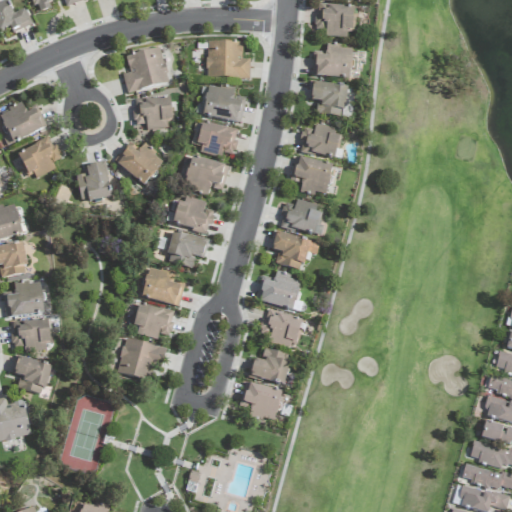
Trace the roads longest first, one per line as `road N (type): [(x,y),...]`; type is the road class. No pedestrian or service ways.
road 1 (residential): [(284,0),(273,140),(198,408)]
road 2 (residential): [(0,86),(143,29),(284,23)]
